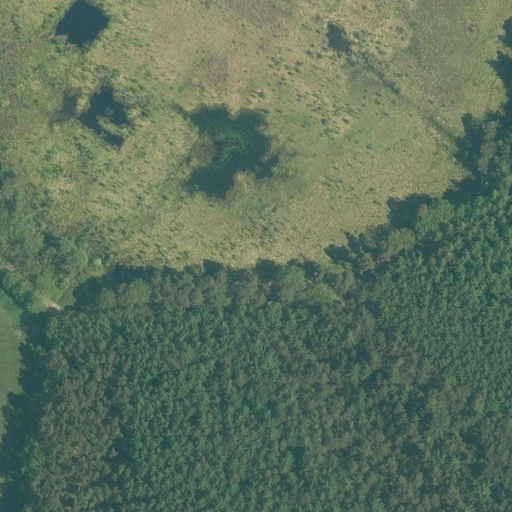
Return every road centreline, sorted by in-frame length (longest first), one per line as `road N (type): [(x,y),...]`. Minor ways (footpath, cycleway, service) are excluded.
road 1 (track): [(0,258),(51,308),(85,317),(261,317),(361,297)]
road 2 (track): [(511,135),(485,188),(361,297)]
road 3 (track): [(361,297),(376,318),(511,427)]
